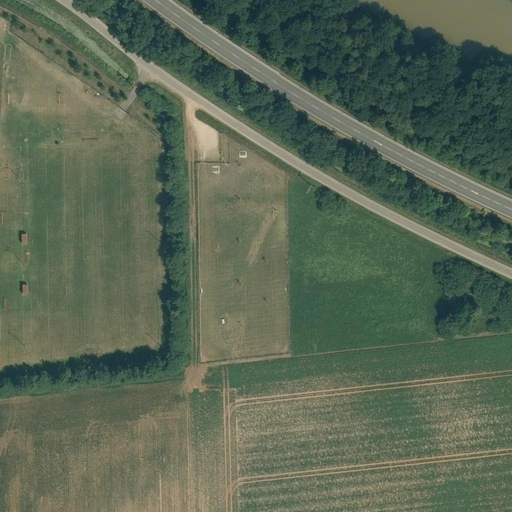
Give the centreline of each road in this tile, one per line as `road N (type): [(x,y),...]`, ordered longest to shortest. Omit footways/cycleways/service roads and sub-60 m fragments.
road 1 (residential): [(511,273),(313,174),(61,0)]
road 2 (primary): [(159,0),(302,94),(511,203)]
